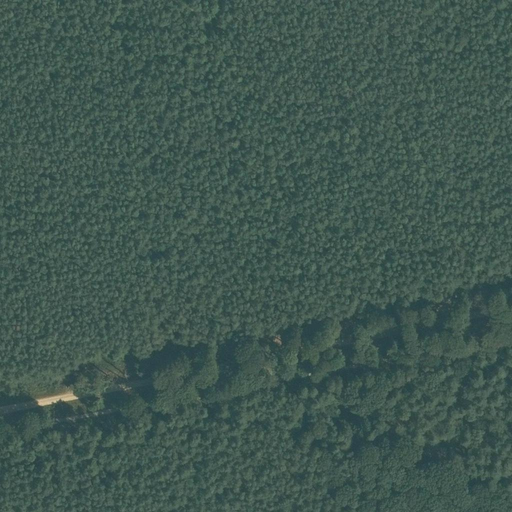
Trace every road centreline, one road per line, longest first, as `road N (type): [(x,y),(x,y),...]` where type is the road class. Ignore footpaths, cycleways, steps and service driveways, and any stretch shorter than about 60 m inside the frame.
road 1 (track): [(0,411),(511,309)]
road 2 (track): [(287,355),(345,511)]
